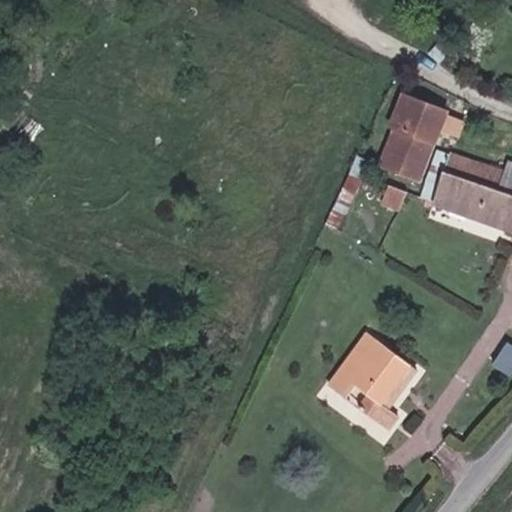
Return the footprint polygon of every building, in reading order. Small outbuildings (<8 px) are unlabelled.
[(403,95),(390,126),(395,128),(380,165),(418,181),(446,112),(403,95)] [(456,110),(448,127),(462,134),(471,117),(456,110)] [(449,153),(443,170),(499,189),(505,172),(449,153)] [(360,187),(365,175),(351,169),(326,219),(339,225),(347,208),(351,208),(360,187)] [(434,201),(511,228),(511,193),(499,189),(443,170),(434,201)] [(375,179),(365,175),(360,187),(371,192),(375,179)] [(404,207),(409,187),(390,182),(385,202),(404,207)] [(365,355),(357,349),(329,386),(346,400),(356,387),(371,398),(362,411),(389,431),(399,416),(382,403),(398,381),(405,385),(417,369),(377,339),(365,355)] [(511,370),(511,339),(497,360),(511,370)]
